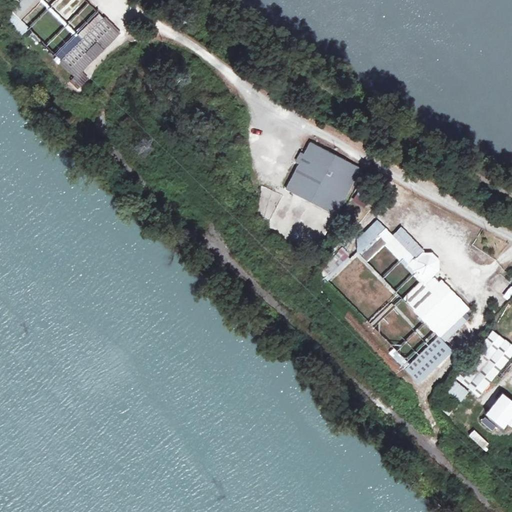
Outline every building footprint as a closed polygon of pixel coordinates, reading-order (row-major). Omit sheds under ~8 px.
[(11,13),(19,21),(40,0),(9,0),(15,6),(10,11),(11,13)] [(11,13),(3,21),(20,38),(28,30),(19,21),(11,13)] [(72,79),(76,75),(91,61),(84,54),(92,46),(98,53),(116,36),(100,20),(57,63),(72,79)] [(98,53),(92,46),(84,54),(91,61),(98,53)] [(72,79),(68,84),(75,92),(84,83),(76,75),(72,79)] [(302,155),(297,165),(283,191),(334,216),(358,169),(335,155),(308,143),(302,155)] [(298,153),(293,163),(297,165),(302,155),(298,153)] [(351,201),(364,209),(371,198),(358,190),(351,201)] [(348,246),(364,262),(384,243),(390,237),(374,221),(348,246)] [(390,237),(384,243),(405,265),(411,259),(390,237)] [(419,255),(413,261),(411,271),(418,277),(428,276),(434,270),(435,261),(428,255),(419,255)] [(490,286),(506,300),(511,293),(511,285),(500,275),(490,286)] [(420,280),(399,300),(408,309),(429,289),(420,280)] [(429,289),(408,309),(436,337),(437,338),(458,317),(467,309),(438,280),(429,289)] [(458,317),(437,338),(441,342),(462,321),(458,317)] [(452,377),(476,397),(511,351),(511,348),(490,331),(452,377)] [(436,337),(403,370),(416,382),(448,350),(441,342),(437,338),(436,337)] [(444,392),(459,404),(469,392),(454,380),(444,392)] [(511,403),(500,395),(484,415),(502,429),(511,416),(511,403)] [(483,449),(489,444),(474,429),(468,435),(483,449)]
